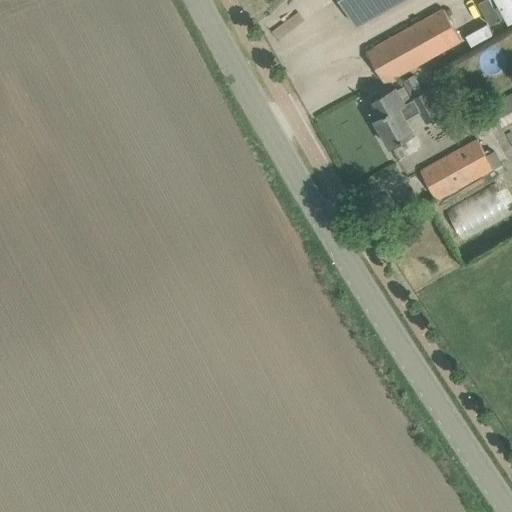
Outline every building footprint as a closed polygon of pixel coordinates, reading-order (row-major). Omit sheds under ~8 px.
[(344,0),(358,25),(403,0),(344,0)] [(511,0),(481,0),(493,30),(511,22),(511,0)] [(368,51),(385,82),(462,40),(445,9),(385,42),(368,51)] [(490,23),(466,35),(471,44),(495,32),(490,23)] [(376,120),(391,146),(416,132),(408,118),(421,111),(428,122),(442,114),(429,90),(406,103),(397,87),(375,100),(384,115),(376,120)] [(511,92),(487,107),(498,127),(511,119),(511,92)] [(421,170),(437,198),(494,167),(478,138),(439,160),(421,170)] [(460,234),(511,214),(511,208),(503,184),(449,205),(460,234)]
